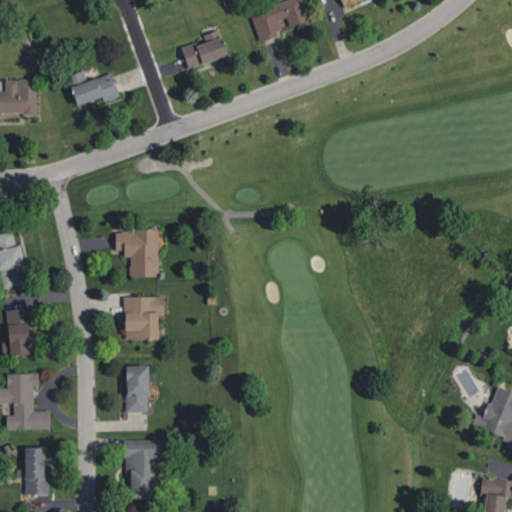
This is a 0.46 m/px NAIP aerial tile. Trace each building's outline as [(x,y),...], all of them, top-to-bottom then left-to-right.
[(297,0),(277,0),(247,10),(258,41),(276,35),(274,30),(304,19),(297,0)] [(175,45),(182,67),(227,54),(217,33),(175,45)] [(66,73),(76,105),(118,92),(111,71),(87,78),(84,68),(66,73)] [(0,88),(5,88),(5,78),(37,77),(38,116),(21,115),(21,111),(0,112),(2,115),(0,115),(0,88)] [(115,231),(115,248),(123,248),(124,254),(130,255),(130,275),(158,275),(157,227),(120,227),(120,230),(115,231)] [(0,232),(0,276),(2,287),(25,283),(13,230),(0,232)] [(122,295),(164,294),(164,314),(157,313),(158,338),(125,338),(125,310),(122,309),(122,295)] [(4,308),(9,354),(31,352),(25,305),(4,308)] [(125,364),(125,410),(148,410),(147,393),(149,393),(149,364),(125,364)] [(6,373),(6,386),(0,386),(0,401),(13,401),(14,413),(6,414),(6,427),(49,427),(49,411),(33,410),(33,384),(38,385),(38,371),(6,373)] [(511,390),(497,385),(481,429),(511,442),(511,390)] [(122,438),(122,456),(125,456),(124,470),(126,471),(126,498),(150,498),(150,457),(159,457),(159,438),(122,438)] [(24,445),(25,495),(50,495),(50,476),(45,475),(45,445),(24,445)] [(511,478),(481,476),(479,494),(485,494),(482,511),(505,511),(507,496),(511,497),(511,478)]
